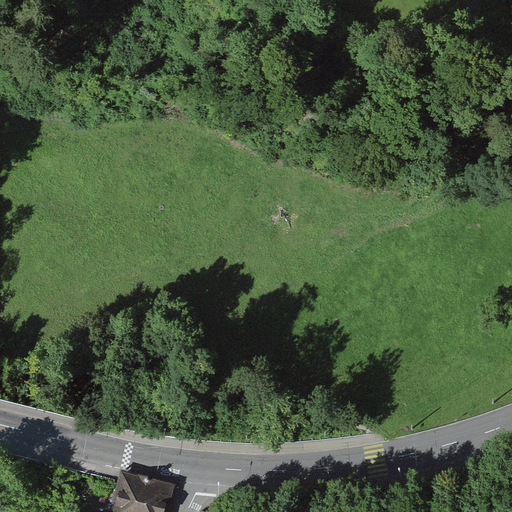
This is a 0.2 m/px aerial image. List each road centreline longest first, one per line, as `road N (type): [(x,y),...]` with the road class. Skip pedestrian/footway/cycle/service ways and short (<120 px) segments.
road 1 (tertiary): [(511,425),(375,461),(201,468)]
road 2 (tertiary): [(201,468),(0,425)]
